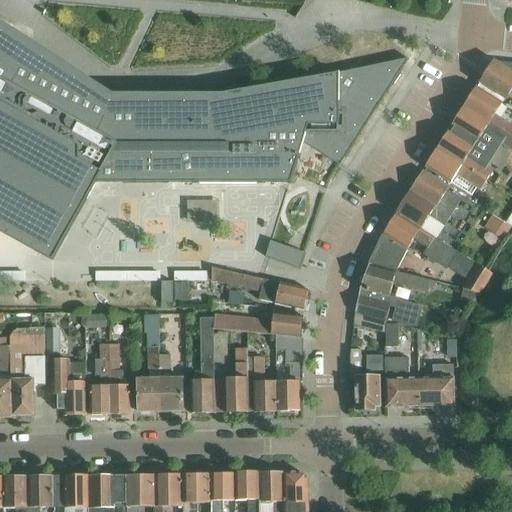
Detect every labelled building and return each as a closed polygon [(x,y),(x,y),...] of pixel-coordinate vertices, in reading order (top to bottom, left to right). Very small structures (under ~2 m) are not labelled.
[(164,95),(97,94),(36,49),(35,44),(34,44),(1,23),(0,22),(0,233),(52,262),(95,184),(290,185),(303,143),(339,167),(408,60),(338,75),(222,99),(164,95)] [(511,64),(498,63),(497,65),(493,62),(480,82),(506,99),(511,89),(511,64)] [(502,103),(477,88),(464,108),(511,138),(511,125),(494,115),(502,103)] [(484,167),(500,142),(511,150),(511,138),(464,108),(451,128),(453,129),(451,132),(449,131),(437,150),(486,182),(492,172),(484,167)] [(486,182),(437,150),(425,169),(450,184),(455,176),(480,191),(486,182)] [(411,193),(396,215),(412,225),(420,231),(424,225),(428,218),(439,225),(443,228),(445,225),(450,218),(460,203),(446,193),(449,189),(424,173),(411,193)] [(383,237),(369,266),(395,273),(406,252),(413,241),(426,250),(423,255),(446,270),(448,268),(469,281),(463,291),(479,295),(480,296),(492,275),(480,268),(420,231),(412,225),(396,215),(390,225),(383,237)] [(153,231),(172,229),(171,218),(152,220),(153,231)] [(265,258),(299,270),(305,254),(270,242),(265,258)] [(395,273),(369,266),(360,290),(390,298),(390,297),(394,283),(428,292),(431,282),(396,273),(395,273)] [(0,279),(31,279),(31,268),(0,268),(0,279)] [(166,279),(166,268),(100,268),(100,280),(166,279)] [(261,281),(211,271),(212,283),(212,285),(260,294),(259,302),(276,307),(303,312),(308,291),(293,288),(281,285),(261,281)] [(173,304),(173,283),(161,283),(161,304),(173,304)] [(358,297),(355,314),(384,323),(386,324),(390,308),(390,306),(396,307),(392,321),(415,327),(421,307),(399,301),(399,300),(390,297),(390,298),(360,290),(358,297)] [(479,295),(463,291),(460,301),(475,305),(479,295)] [(0,322),(9,323),(10,311),(0,310),(0,322)] [(272,337),(277,337),(300,340),(301,331),(304,331),(305,320),(302,320),(302,318),(274,314),(273,323),(215,316),(214,330),(272,337)] [(384,323),(355,314),(353,326),(385,335),(384,323)] [(111,317),(87,316),(88,329),(107,329),(107,327),(111,327),(111,317)] [(216,413),(214,316),(201,316),(202,381),(192,382),(193,413),(216,413)] [(159,317),(144,317),(144,334),(147,334),(160,334),(159,317)] [(485,328),(485,319),(477,319),(477,327),(485,328)] [(399,348),(399,325),(386,325),(387,348),(399,348)] [(11,347),(12,384),(13,418),(35,417),(34,386),(46,385),(45,356),(45,329),(18,330),(11,340),(11,347)] [(60,329),(45,329),(45,356),(60,356),(60,329)] [(291,383),(277,384),(278,413),(300,412),(299,383),(304,383),(304,340),(300,340),(277,337),(277,353),(286,353),(286,369),(291,369),(291,383)] [(447,341),(447,359),(457,359),(457,341),(447,341)] [(120,371),(119,345),(110,346),(112,416),(132,416),(130,375),(124,375),(124,371),(120,371)] [(91,388),(92,417),(112,416),(110,346),(101,346),(101,360),(96,360),(96,377),(103,376),(103,388),(91,388)] [(0,418),(13,418),(12,384),(11,347),(0,347),(1,374),(0,374),(0,418)] [(150,381),(139,381),(140,414),(162,413),(161,380),(160,356),(160,348),(148,348),(149,371),(150,371),(150,381)] [(226,380),(227,413),(250,412),(248,351),(237,351),(237,380),(226,380)] [(351,352),(349,374),(350,380),(357,380),(358,411),(375,412),(375,407),(380,407),(380,380),(379,380),(362,380),(362,352),(351,352)] [(160,356),(161,380),(162,413),(185,412),(184,380),(172,380),(171,356),(160,356)] [(278,413),(277,384),(265,384),(265,359),(255,360),(256,413),(278,413)] [(420,411),(420,381),(410,381),(409,361),(386,361),(388,411),(420,411)] [(70,362),(54,362),(54,396),(59,396),(59,411),(67,411),(67,417),(85,416),(84,385),(70,385),(70,362)] [(434,380),(420,381),(420,411),(455,410),(454,367),(434,368),(434,380)] [(283,511),(283,474),(259,475),(259,504),(258,511),(283,511)] [(301,474),(283,474),(283,511),(307,511),(306,478),(301,474)] [(235,475),(211,476),(211,504),(210,511),(221,511),(222,501),(235,502),(235,475)] [(259,475),(235,475),(235,502),(248,502),(248,511),(258,511),(259,504),(259,475)] [(182,476),(154,477),(155,508),(154,511),(172,511),(172,508),(182,508),(182,476)] [(211,476),(182,476),(182,508),(184,508),(183,511),(198,511),(198,504),(211,504),(211,476)] [(125,511),(126,477),(88,478),(88,511),(125,511)] [(126,477),(125,511),(138,511),(138,508),(155,508),(154,477),(126,477)] [(40,511),(40,508),(53,508),(53,478),(28,479),(27,511),(40,511)] [(88,511),(88,478),(53,478),(53,508),(64,508),(64,511),(88,511)] [(16,511),(27,511),(28,479),(2,479),(3,508),(16,508),(16,511)]
